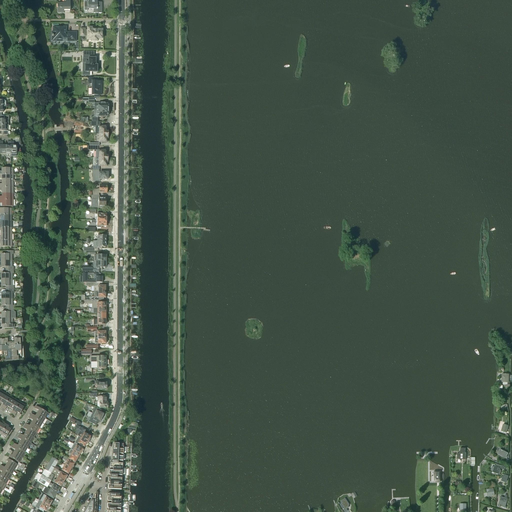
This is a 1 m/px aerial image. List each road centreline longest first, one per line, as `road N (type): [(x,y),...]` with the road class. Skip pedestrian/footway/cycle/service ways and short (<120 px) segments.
road 1 (secondary): [(103,438),(119,396),(121,21)]
road 2 (track): [(508,511),(508,387)]
